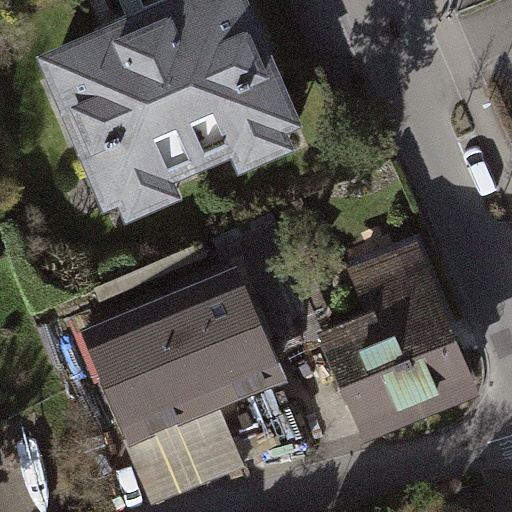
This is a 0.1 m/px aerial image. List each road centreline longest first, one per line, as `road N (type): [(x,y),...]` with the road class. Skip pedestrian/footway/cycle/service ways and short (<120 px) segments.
road 1 (secondary): [(373,0),(511,314)]
road 2 (residential): [(213,511),(511,433)]
